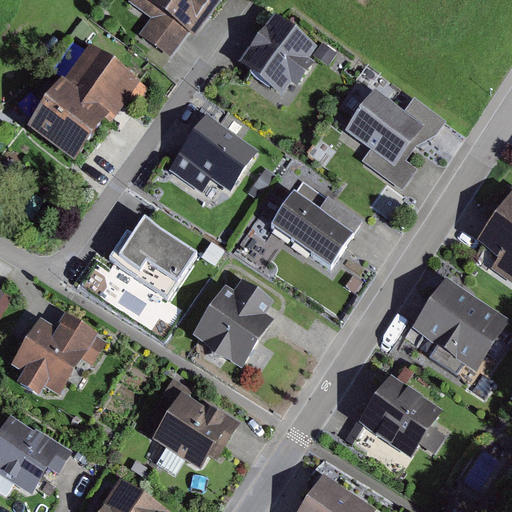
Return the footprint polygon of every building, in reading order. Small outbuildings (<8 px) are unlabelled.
[(226,0),(132,0),(132,1),(153,18),(136,39),(170,68),(226,0)] [(316,52),(271,24),(237,76),(282,105),(316,52)] [(131,88),(84,51),(19,133),(66,171),(131,88)] [(401,120),(372,98),(344,136),(390,171),(413,140),(426,150),(445,127),(414,103),(401,120)] [(258,150),(206,117),(177,163),(229,196),(258,150)] [(313,214),(288,197),(263,232),(323,275),(357,227),(321,202),(313,214)] [(511,200),(507,197),(473,249),(493,261),(486,273),(511,289),(511,200)] [(192,259),(137,223),(107,270),(163,305),(192,259)] [(506,327),(440,285),(407,336),(473,379),(506,327)] [(219,294),(191,340),(244,372),(270,330),(262,325),(273,307),(238,286),(229,300),(219,294)] [(108,344),(58,318),(49,335),(32,326),(7,374),(58,401),(78,363),(94,371),(108,344)] [(437,415),(384,380),(353,427),(405,461),(415,446),(436,460),(453,435),(433,422),(437,415)] [(235,428),(180,398),(184,391),(171,384),(155,414),(164,419),(151,443),(200,470),(207,457),(216,461),(235,428)] [(37,434),(35,436),(12,422),(0,440),(0,479),(32,500),(40,487),(44,481),(49,472),(60,479),(74,457),(37,434)] [(164,511),(120,483),(101,511),(164,511)] [(351,511),(313,488),(297,511),(351,511)]
